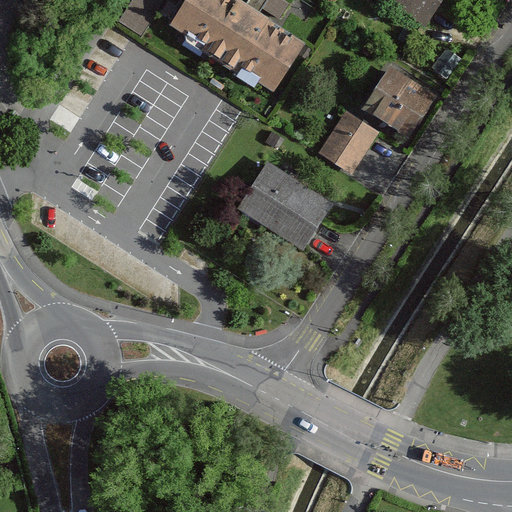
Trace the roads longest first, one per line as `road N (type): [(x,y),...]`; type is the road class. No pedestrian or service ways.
road 1 (residential): [(269,394),(511,29)]
road 2 (residential): [(269,394),(384,452),(457,475),(511,481)]
road 3 (residential): [(269,394),(198,347),(151,334),(88,333)]
road 4 (residential): [(98,380),(187,370),(269,394)]
road 5 (secondary): [(34,392),(34,441),(52,511)]
